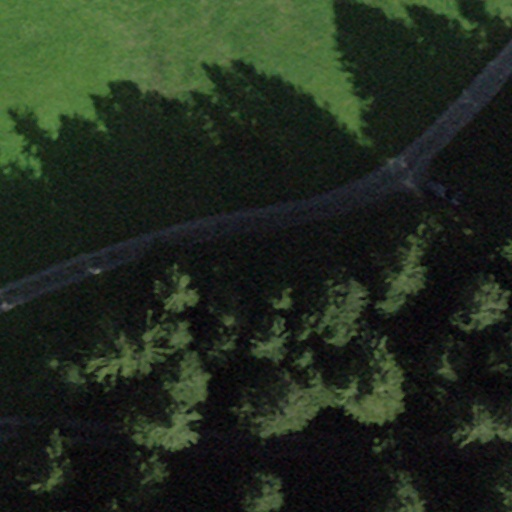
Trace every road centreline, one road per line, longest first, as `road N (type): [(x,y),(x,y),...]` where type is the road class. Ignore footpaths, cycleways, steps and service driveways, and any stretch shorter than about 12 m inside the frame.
road 1 (track): [(0,298),(139,246),(374,186),(428,149),(511,56)]
road 2 (track): [(0,437),(511,452)]
